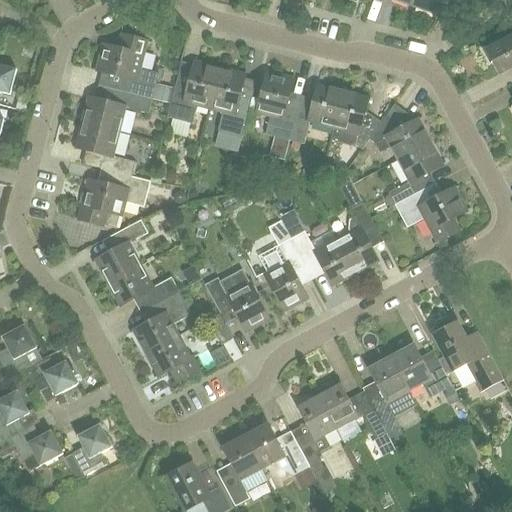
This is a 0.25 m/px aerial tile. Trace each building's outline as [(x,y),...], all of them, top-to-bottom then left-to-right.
[(414,0),(412,7),(437,16),(442,0),(414,0)] [(121,92),(152,100),(159,74),(140,70),(147,43),(122,36),(119,50),(103,46),(97,72),(125,79),(121,92)] [(490,64),(493,62),(500,75),(511,67),(511,37),(491,49),(490,46),(482,50),(490,64)] [(210,109),(220,69),(195,63),(188,91),(175,88),(167,118),(192,125),(197,106),(210,109)] [(0,92),(10,96),(17,70),(0,65),(0,92)] [(220,69),(210,109),(222,113),(217,131),(242,138),(250,107),(238,104),(245,76),(220,69)] [(290,142),(298,111),(286,108),(293,80),(267,73),(257,114),(270,117),(265,135),(290,142)] [(334,128),(343,93),(318,86),(311,114),(298,111),(290,142),(304,145),(310,122),(334,128)] [(148,115),(152,100),(121,92),(118,106),(90,99),(83,124),(119,133),(125,109),(148,115)] [(362,150),(369,140),(380,125),(365,113),(368,99),(343,93),(334,128),(331,140),(355,146),(362,150)] [(30,99),(20,96),(16,108),(27,111),(30,99)] [(398,161),(430,143),(418,120),(405,127),(388,115),(380,125),(369,140),(375,145),(377,144),(382,153),(391,148),(398,161)] [(113,157),(119,133),(83,124),(77,149),(105,156),(101,170),(132,178),(136,163),(113,157)] [(390,197),(395,206),(423,191),(417,180),(443,166),(430,143),(398,161),(410,183),(388,194),(390,197)] [(151,183),(132,178),(101,170),(120,175),(116,188),(89,181),(78,220),(117,230),(121,216),(122,217),(126,204),(144,208),(151,183)] [(423,191),(395,206),(407,229),(424,220),(437,244),(460,232),(453,220),(467,212),(455,189),(429,202),(423,191)] [(386,198),(385,202),(389,209),(395,206),(390,197),(386,198)] [(352,235),(338,242),(355,274),(378,262),(366,239),(378,232),(363,204),(350,211),(355,221),(351,223),(350,231),(352,235)] [(108,284),(141,266),(129,244),(148,234),(141,221),(113,236),(120,248),(96,261),(108,284)] [(355,274),(338,242),(316,254),(305,232),(291,240),(306,268),(319,261),(332,287),(355,274)] [(294,275),(306,268),(291,240),(259,257),(268,274),(265,276),(284,312),(308,300),(294,275)] [(151,307),(179,292),(172,278),(153,288),(141,266),(108,284),(121,307),(144,294),(151,307)] [(195,269),(184,274),(190,286),(201,280),(195,269)] [(269,320),(250,284),(242,270),(220,282),(219,279),(205,286),(220,314),(232,308),(246,333),(269,320)] [(146,354),(179,337),(173,326),(192,315),(179,292),(151,307),(157,319),(134,331),(146,354)] [(234,340),(220,315),(208,321),(221,346),(234,340)] [(438,333),(434,336),(445,357),(453,372),(461,388),(476,380),(482,392),(503,381),(481,340),(469,347),(466,341),(457,323),(453,325),(452,322),(448,321),(438,327),(437,331),(438,333)] [(7,349),(0,353),(0,361),(9,378),(26,369),(32,366),(43,360),(25,326),(2,338),(7,349)] [(179,337),(146,354),(158,377),(170,371),(177,383),(200,371),(192,358),(190,359),(179,337)] [(391,358),(409,392),(422,385),(430,399),(452,387),(438,361),(426,368),(414,346),(391,358)] [(32,366),(26,369),(39,392),(50,386),(56,397),(79,385),(66,362),(55,368),(50,356),(43,360),(32,366)] [(368,399),(374,411),(382,425),(395,418),(417,406),(409,392),(391,358),(369,370),(376,385),(380,393),(368,399)] [(341,385),(337,388),(335,384),(331,384),(323,388),(322,392),(323,395),(319,397),(337,430),(359,419),(341,385)] [(0,444),(11,439),(25,431),(19,420),(30,415),(18,392),(0,400),(0,414),(0,415),(0,444)] [(324,437),(337,430),(319,397),(297,409),(315,442),(300,450),(309,468),(313,475),(324,469),(317,455),(330,448),(324,437)] [(392,444),(382,425),(374,411),(363,417),(381,450),(392,444)] [(309,468),(300,450),(295,441),(281,449),(268,424),(245,437),(263,470),(277,462),(282,472),(295,476),(309,468)] [(83,448),(72,454),(73,455),(84,477),(85,477),(108,465),(102,454),(113,448),(100,425),(77,437),(83,448)] [(11,439),(17,450),(29,473),(63,455),(51,432),(40,438),(34,426),(25,431),(11,439)] [(262,471),(263,470),(245,437),(222,449),(236,473),(221,481),(236,508),(250,500),(246,493),(267,481),(262,471)] [(17,450),(11,439),(0,444),(0,457),(2,458),(17,450)] [(73,455),(65,459),(77,481),(84,477),(73,455)] [(192,465),(168,478),(186,511),(203,502),(207,511),(227,511),(232,509),(220,487),(207,494),(192,465)]
